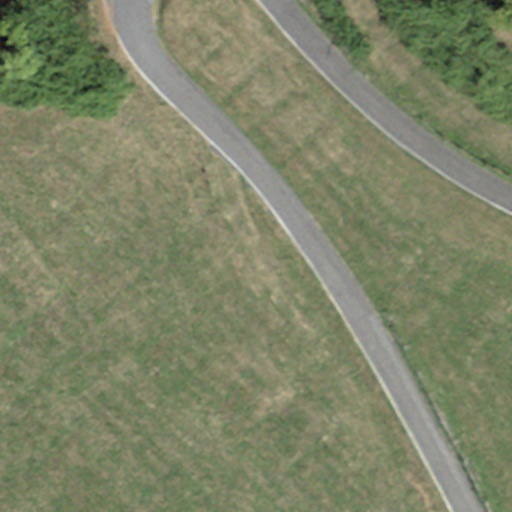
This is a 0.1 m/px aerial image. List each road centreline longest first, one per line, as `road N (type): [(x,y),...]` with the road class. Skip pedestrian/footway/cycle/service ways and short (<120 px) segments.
road 1 (tertiary): [(465,511),(315,246),(155,71),(138,46),(126,0)]
road 2 (tertiary): [(271,0),(398,125),(511,198)]
